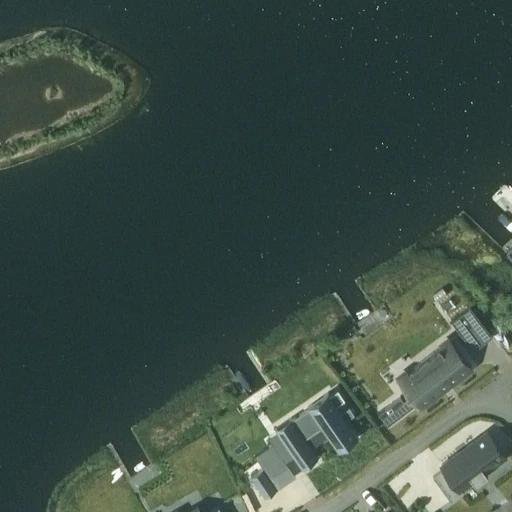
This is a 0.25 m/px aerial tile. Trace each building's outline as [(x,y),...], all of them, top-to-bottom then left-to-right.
[(433,294),(438,300),(447,294),(447,293),(442,287),(433,294)] [(450,320),(459,332),(478,317),(469,306),(450,320)] [(511,320),(499,333),(511,347),(511,320)] [(451,338),(398,378),(416,402),(419,405),(471,365),(451,338)] [(291,417),(275,428),(302,467),(318,456),(304,436),(321,425),(338,450),(358,436),(347,419),(355,413),(349,405),(341,411),(328,392),(307,405),(308,407),(292,418),(291,417)] [(387,425),(393,420),(383,408),(378,412),(387,425)] [(433,476),(451,501),(464,491),(462,489),(473,481),(475,483),(488,474),(486,471),(505,457),(499,449),(500,448),(498,445),(497,446),(486,431),(441,464),(444,468),(433,476)] [(263,467),(251,476),(265,497),(277,488),(263,467)]
